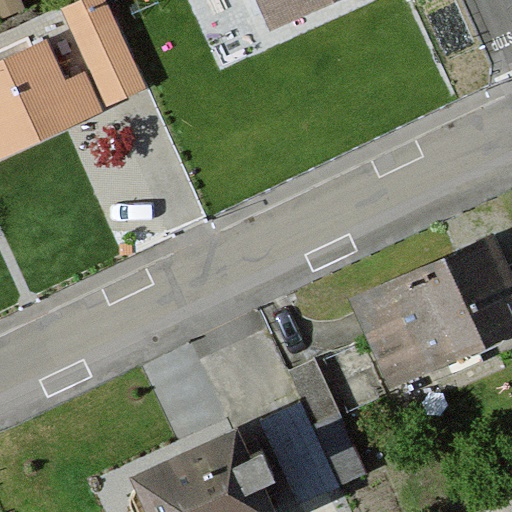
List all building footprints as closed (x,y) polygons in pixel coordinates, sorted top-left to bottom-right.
[(253,0),(266,28),(329,0),(253,0)] [(115,37),(89,48),(110,97),(136,86),(115,37)] [(41,54),(0,72),(0,152),(71,120),(41,54)] [(511,291),(489,242),(348,307),(385,387),(443,360),(452,379),(482,365),(474,348),(511,330),(511,291)] [(298,408),(259,426),(297,504),(335,486),(298,408)] [(269,511),(256,481),(270,475),(254,439),(235,447),(222,417),(114,464),(134,511),(269,511)]
